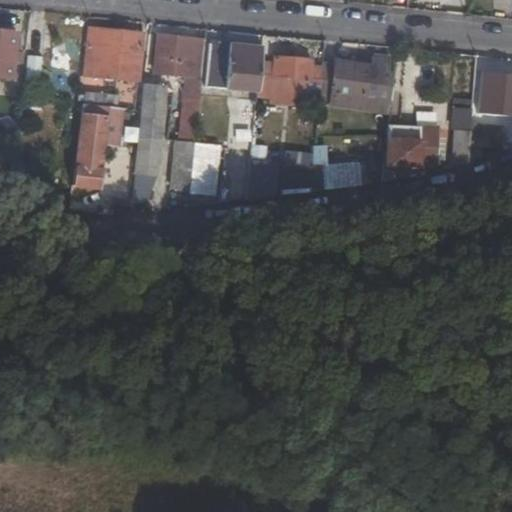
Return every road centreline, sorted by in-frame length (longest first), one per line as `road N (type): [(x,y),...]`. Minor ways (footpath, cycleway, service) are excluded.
road 1 (track): [(0,288),(137,303),(397,245),(511,175)]
road 2 (residential): [(133,0),(511,37)]
